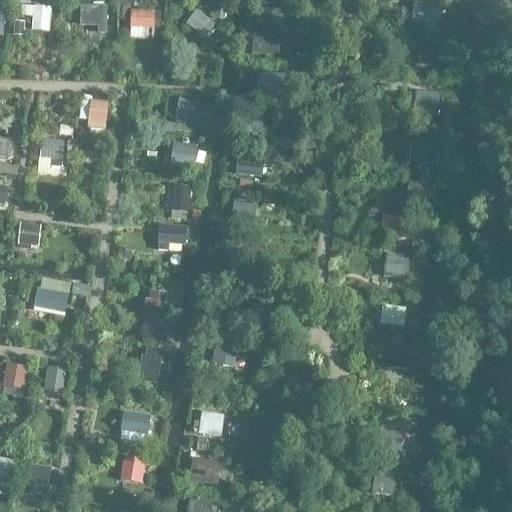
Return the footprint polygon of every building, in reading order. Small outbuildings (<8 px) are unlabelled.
[(284,0),(262,0),(262,8),(283,10),(284,0)] [(439,7),(413,5),(411,26),(437,28),(439,7)] [(227,9),(216,7),(214,21),(225,22),(227,9)] [(127,21),(127,8),(119,8),(119,21),(127,21)] [(32,20),(31,34),(48,35),(51,11),(21,9),(20,19),(32,20)] [(107,10),(81,9),(80,29),(97,30),(97,36),(106,36),(107,10)] [(215,27),(195,13),(185,27),(197,36),(195,39),(202,45),(205,41),(207,43),(215,32),(212,30),(215,27)] [(161,15),(131,14),(130,41),(147,42),(148,31),(160,32),(161,15)] [(24,25),(14,24),(13,39),(23,39),(24,25)] [(253,37),(252,56),(279,58),(280,39),(272,38),(273,32),(261,31),(261,38),(253,37)] [(444,50),(420,48),(418,69),(442,70),(444,50)] [(446,74),(433,73),(432,83),(445,84),(446,74)] [(284,78),(258,77),(257,98),(283,99),(284,78)] [(255,94),(244,94),(244,103),(255,103),(255,94)] [(440,96),(415,94),(414,116),(438,118),(440,96)] [(108,105),(92,103),(92,99),(83,98),(82,106),(81,106),(79,122),(87,122),(87,131),(90,131),(90,137),(103,138),(104,133),(106,133),(108,105)] [(200,105),(179,102),(175,124),(177,124),(175,134),(199,137),(200,128),(201,129),(203,117),(199,116),(200,105)] [(401,129),(402,119),(388,117),(386,127),(401,129)] [(267,125),(247,123),(245,143),(265,145),(267,125)] [(175,136),(176,127),(163,125),(162,134),(175,136)] [(72,139),(73,129),(60,128),(59,138),(72,139)] [(12,143),(0,141),(0,160),(10,161),(12,143)] [(105,144),(81,141),(79,156),(82,156),(81,165),(98,167),(100,157),(103,158),(105,144)] [(61,170),(63,145),(41,143),(40,161),(39,161),(37,178),(50,179),(50,169),(61,170)] [(197,149),(173,145),(173,147),(167,147),(164,166),(170,167),(170,169),(194,172),(197,149)] [(439,147),(411,145),(409,165),(437,168),(439,147)] [(263,163),(237,161),(236,178),(261,181),(263,163)] [(0,164),(0,176),(7,177),(7,176),(17,178),(18,169),(8,168),(8,166),(0,164)] [(428,170),(418,169),(418,178),(427,179),(428,170)] [(443,200),(444,187),(409,183),(407,204),(436,207),(436,200),(443,200)] [(191,190),(173,188),(170,214),(171,214),(170,222),(186,224),(187,216),(188,217),(191,190)] [(259,209),(233,205),(230,229),(256,232),(259,209)] [(411,221),(384,218),(384,211),(358,208),(357,214),(361,215),(360,229),(382,231),(381,243),(408,246),(411,221)] [(202,214),(192,213),(191,225),(201,225),(202,214)] [(41,229),(20,227),(18,249),(38,251),(41,229)] [(187,230),(159,228),(157,247),(185,250),(187,230)] [(83,234),(82,243),(96,244),(97,235),(83,234)] [(229,241),(214,239),(213,249),(228,251),(229,241)] [(228,277),(255,280),(257,256),(230,253),(228,277)] [(132,256),(119,254),(118,262),(131,264),(132,256)] [(410,259),(385,257),(383,281),(408,283),(410,259)] [(40,291),(37,290),(33,311),(66,318),(72,286),(42,280),(40,291)] [(88,289),(74,286),(72,296),(86,299),(88,289)] [(166,296),(150,294),(149,303),(145,303),(143,318),(167,321),(169,309),(178,310),(181,289),(167,287),(166,296)] [(406,311),(382,308),(379,327),(403,330),(406,311)] [(165,347),(167,332),(157,331),(155,345),(165,347)] [(212,368),(234,371),(238,344),(215,341),(212,368)] [(410,349),(385,348),(384,372),(409,373),(410,349)] [(158,387),(162,353),(146,350),(145,359),(141,359),(139,373),(132,372),(130,389),(144,391),(144,385),(158,387)] [(23,394),(28,371),(5,367),(1,390),(23,394)] [(47,370),(44,395),(66,398),(69,374),(47,370)] [(156,395),(144,393),(142,402),(155,403),(156,395)] [(17,404),(16,415),(26,417),(28,406),(17,404)] [(151,418),(123,414),(120,435),(121,435),(120,443),(143,446),(144,438),(147,439),(151,418)] [(223,419),(202,415),(198,437),(220,440),(223,419)] [(405,430),(380,426),(376,452),(401,456),(405,430)] [(94,437),(85,435),(83,444),(93,446),(94,437)] [(207,442),(198,440),(196,453),(205,454),(207,442)] [(400,461),(400,459),(388,457),(387,463),(399,465),(399,466),(406,467),(407,462),(400,461)] [(142,487),(146,463),(124,460),(120,483),(142,487)] [(0,482),(12,484),(16,465),(0,461),(0,482)] [(221,466),(192,462),(189,485),(217,489),(221,466)] [(51,472),(27,467),(23,488),(31,490),(29,498),(45,501),(51,472)] [(396,478),(374,475),(371,497),(393,500),(396,478)] [(147,500),(132,498),(131,508),(145,509),(147,500)] [(188,500),(185,511),(211,511),(213,504),(188,500)]
